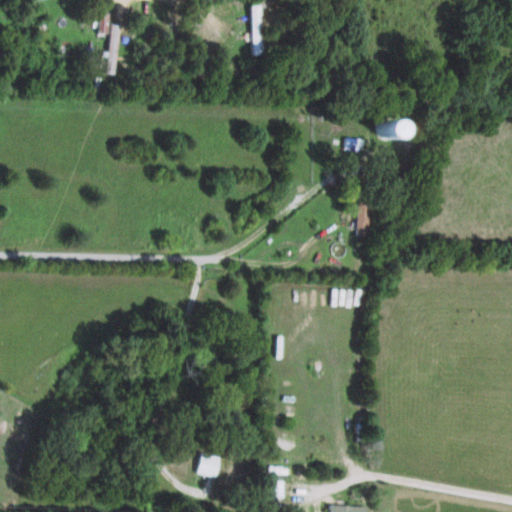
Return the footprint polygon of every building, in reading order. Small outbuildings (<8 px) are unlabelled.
[(104,72),(115,73),(117,23),(108,23),(108,11),(97,11),(96,30),(106,31),(104,72)] [(392,117),(367,118),(368,136),(392,135),(392,117)] [(352,190),(350,235),(362,235),(364,190),(352,190)] [(208,476),(213,455),(193,450),(188,472),(208,476)] [(277,479),(262,479),(261,496),(276,496),(277,479)]
